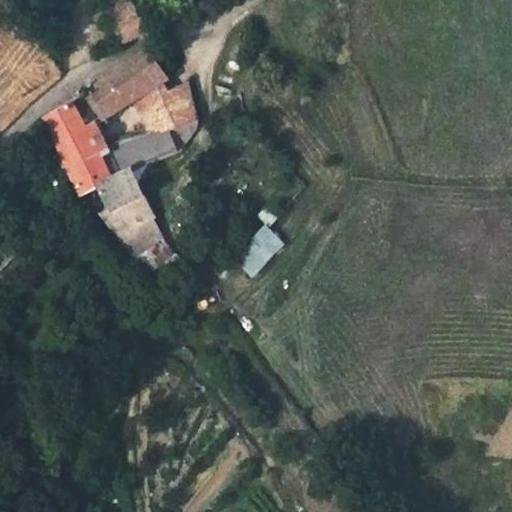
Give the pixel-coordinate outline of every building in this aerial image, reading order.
[(120,48),(147,32),(126,0),(102,0),(93,6),(120,48)] [(46,122),(67,174),(204,120),(188,88),(173,96),(152,54),(94,91),(109,118),(143,101),(150,117),(109,137),(100,123),(93,127),(87,116),(95,112),(86,96),(46,122)] [(204,120),(67,174),(73,189),(79,201),(95,196),(103,208),(98,212),(124,244),(159,218),(139,176),(198,149),(210,131),(204,120)] [(263,225),(232,261),(253,280),(284,244),(263,225)] [(165,242),(147,253),(158,271),(176,259),(165,242)]
